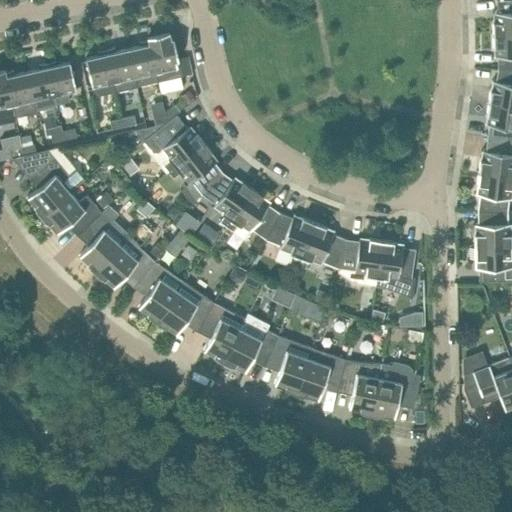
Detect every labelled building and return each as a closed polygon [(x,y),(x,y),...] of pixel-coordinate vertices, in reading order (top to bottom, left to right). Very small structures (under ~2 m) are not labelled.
[(511,0),(496,0),(496,12),(496,19),(492,19),(493,34),(511,33),(511,0)] [(511,33),(493,34),(493,49),(497,49),(497,56),(497,68),(511,69),(511,33)] [(152,39),(148,40),(149,43),(158,81),(182,75),(173,37),(171,38),(159,41),(156,37),(152,39)] [(139,41),(139,45),(128,48),(137,86),(158,81),(149,43),(148,40),(144,41),(139,41)] [(106,50),(107,52),(116,91),(137,86),(128,48),(116,50),(114,46),(110,48),(106,50)] [(97,50),(97,55),(85,57),(94,96),(116,91),(107,52),(106,50),(102,50),(97,50)] [(51,62),(47,63),(48,66),(56,103),(69,100),(67,92),(76,90),(69,61),(57,64),(55,60),(51,62)] [(38,68),(26,70),(31,92),(36,111),(56,106),(56,103),(48,66),(47,63),(43,64),(38,64),(38,68)] [(511,69),(497,68),(495,80),(494,88),(490,87),(488,102),(511,105),(511,69)] [(6,72),(6,75),(15,117),(16,117),(36,112),(36,111),(31,92),(26,70),(15,73),(13,69),(10,71),(6,72)] [(0,123),(16,119),(16,117),(15,117),(6,75),(6,72),(1,73),(0,73),(0,123)] [(195,97),(190,91),(182,98),(186,103),(194,97),(195,97)] [(511,105),(488,102),(486,117),(490,117),(488,125),(486,137),(511,140),(511,105)] [(170,118),(176,113),(180,110),(175,103),(164,111),(170,118)] [(170,118),(164,111),(161,114),(153,116),(155,125),(164,123),(170,118)] [(170,118),(164,123),(141,141),(166,172),(168,170),(204,142),(194,130),(192,132),(187,127),(176,113),(170,118)] [(123,126),(136,123),(134,114),(121,117),(123,126)] [(123,126),(121,117),(109,119),(111,128),(123,126)] [(164,123),(155,125),(135,129),(140,141),(141,141),(164,123)] [(64,138),(76,136),(74,128),(62,131),(64,138)] [(64,138),(62,131),(51,133),(52,141),(64,138)] [(511,140),(486,137),(485,150),(484,157),(480,157),(478,172),(511,175),(511,140)] [(210,156),(213,154),(204,142),(168,170),(173,177),(180,172),(188,183),(191,180),(201,193),(222,171),(215,162),(210,156)] [(23,154),(36,152),(34,143),(21,145),(23,154)] [(23,154),(21,145),(10,147),(12,157),(23,154)] [(43,182),(26,196),(34,205),(33,206),(41,215),(69,191),(84,179),(75,168),(69,173),(54,156),(51,159),(35,172),(43,182)] [(215,203),(213,206),(224,214),(219,221),(226,226),(253,188),(240,179),(238,183),(232,178),(222,171),(201,193),(215,203)] [(511,175),(478,172),(476,187),(480,187),(479,194),(477,209),(507,210),(508,198),(511,198),(511,175)] [(262,200),(265,197),(253,188),(226,226),(233,231),(238,224),(249,232),(251,228),(265,238),(280,212),(269,204),(262,200)] [(96,199),(103,207),(113,199),(106,190),(96,199)] [(86,194),(78,201),(69,191),(41,215),(48,224),(49,223),(57,232),(73,218),(83,229),(101,211),(86,194)] [(78,254),(87,262),(86,263),(95,271),(120,244),(129,234),(113,219),(118,213),(109,204),(101,211),(83,229),(93,238),(78,254)] [(507,210),(477,209),(477,223),(478,231),(474,231),(474,246),(511,245),(511,236),(511,237),(511,223),(507,223),(507,210)] [(299,219),(292,217),(280,212),(265,238),(281,244),(279,248),(292,253),(289,261),(297,264),(314,221),(300,216),(299,219)] [(326,231),(328,227),(314,221),(297,264),(305,267),(308,259),(321,264),(322,261),(338,267),(346,238),(333,233),(326,231)] [(208,226),(199,239),(210,246),(219,233),(208,226)] [(185,241),(190,234),(181,228),(175,235),(185,241)] [(366,241),(359,240),(346,238),(338,267),(355,269),(354,273),(368,275),(366,284),(375,285),(381,239),(366,237),(366,241)] [(396,245),(396,241),(381,239),(375,285),(383,286),(411,296),(410,301),(411,301),(414,277),(411,276),(415,248),(403,246),(396,245)] [(151,251),(159,257),(166,248),(159,242),(151,251)] [(138,245),(130,253),(120,244),(95,271),(104,279),(104,278),(113,286),(128,270),(138,280),(154,260),(138,245)] [(511,245),(474,246),(474,261),(478,261),(478,268),(479,280),(508,280),(508,267),(511,267),(511,263),(511,260),(511,259),(511,245)] [(150,288),(137,306),(147,313),(146,314),(156,320),(178,289),(184,281),(154,260),(138,280),(150,288)] [(323,319),(328,304),(277,286),(272,300),(323,319)] [(195,288),(189,297),(178,289),(156,320),(166,327),(166,326),(176,333),(188,315),(200,323),(213,301),(195,288)] [(213,329),(203,349),(213,354),(213,355),(223,361),(240,327),(228,321),(233,312),(213,301),(200,323),(213,329)] [(248,312),(240,327),(223,361),(234,366),(234,365),(244,370),(255,351),(268,357),(277,334),(266,329),(269,323),(248,312)] [(281,362),(273,383),(285,387),(284,388),(295,392),(308,357),(311,346),(277,334),(268,357),(281,362)] [(324,351),(321,361),(308,357),(295,392),(306,396),(306,395),(318,399),(325,378),(339,383),(345,358),(324,351)] [(496,388),(504,409),(511,405),(511,363),(509,356),(472,370),(463,374),(463,386),(476,381),(481,394),(496,388)] [(353,386),(348,407),(359,410),(359,411),(371,413),(379,376),(381,362),(363,362),(345,358),(339,383),(353,386)] [(393,365),(381,362),(379,376),(371,413),(382,416),(382,414),(394,417),(398,395),(415,399),(420,374),(412,372),(411,369),(409,367),(407,365),(394,362),(393,365)]
